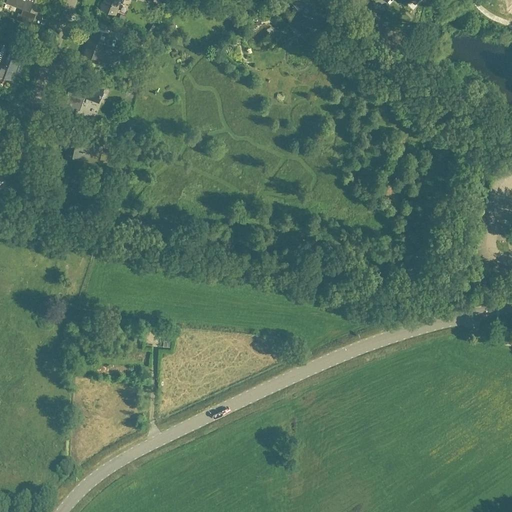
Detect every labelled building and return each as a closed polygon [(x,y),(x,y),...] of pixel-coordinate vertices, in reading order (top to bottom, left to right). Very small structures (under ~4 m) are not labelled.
[(6,0),(6,3),(29,12),(33,0),(6,0)] [(130,0),(135,2),(135,0),(104,0),(101,10),(115,15),(119,3),(122,4),(123,0),(130,0)] [(291,0),(303,13),(295,20),(294,19),(288,24),(297,34),(299,32),(306,40),(327,21),(326,22),(320,15),(324,10),(314,0),(291,0)] [(33,19),(18,14),(15,20),(31,25),(33,19)] [(84,55),(109,64),(114,48),(105,44),(108,34),(94,28),(84,55)] [(0,62),(0,76),(11,80),(14,72),(16,73),(19,62),(18,62),(20,54),(14,51),(17,41),(6,37),(3,46),(2,48),(6,49),(1,63),(0,62)] [(137,50),(125,43),(123,47),(134,55),(137,50)] [(98,103),(103,89),(79,81),(73,98),(69,96),(65,106),(80,111),(85,98),(98,103)] [(99,162),(103,147),(86,143),(87,138),(58,131),(55,143),(75,147),(73,156),(99,162)]
